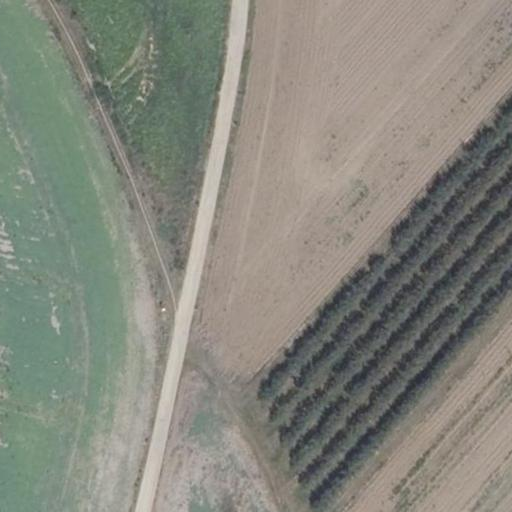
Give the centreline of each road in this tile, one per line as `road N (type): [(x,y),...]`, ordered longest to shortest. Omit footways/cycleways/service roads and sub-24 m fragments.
road 1 (track): [(283,511),(182,331),(118,149),(44,0)]
road 2 (track): [(238,0),(182,331),(140,511)]
